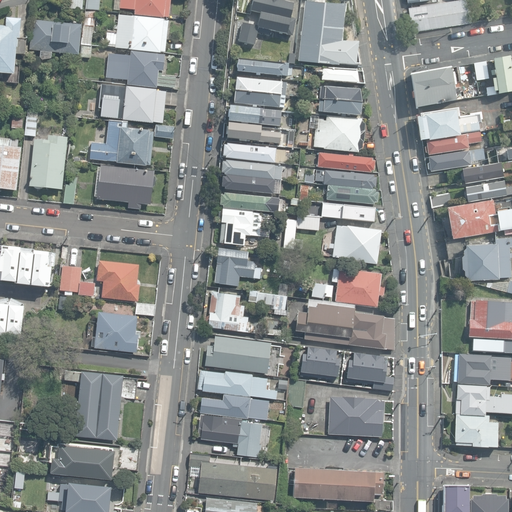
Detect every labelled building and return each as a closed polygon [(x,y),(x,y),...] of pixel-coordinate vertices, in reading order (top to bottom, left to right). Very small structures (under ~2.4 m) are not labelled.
[(81,0),(68,0),(68,8),(81,9),(81,0)] [(97,0),(85,0),(85,8),(97,9),(97,0)] [(169,0),(115,0),(115,9),(134,10),(133,15),(168,18),(169,0)] [(250,0),(248,11),(258,13),(255,26),(291,34),(294,20),(290,19),(293,3),(285,1),(284,0),(250,0)] [(470,22),(466,0),(458,0),(408,8),(412,31),(470,22)] [(344,5),(303,1),(297,61),(355,67),(357,42),(340,40),(344,5)] [(167,20),(118,15),(116,31),(107,30),(105,46),(116,48),(163,52),(167,20)] [(2,25),(0,25),(0,73),(15,75),(19,18),(3,16),(2,25)] [(80,25),(33,19),(29,50),(77,55),(80,25)] [(258,29),(241,24),(236,40),(254,45),(258,29)] [(129,56),(109,54),(107,78),(126,80),(126,85),(155,88),(157,72),(162,73),(164,54),(129,50),(129,56)] [(511,92),(511,62),(511,57),(493,60),(499,95),(511,92)] [(287,77),(288,65),(237,59),(235,71),(287,77)] [(487,61),(472,64),(479,98),(493,95),(487,61)] [(458,99),(451,66),(412,73),(418,107),(458,99)] [(355,84),(354,71),(322,68),(321,80),(355,84)] [(286,82),(236,77),(233,102),(283,106),(286,82)] [(157,90),(109,85),(106,118),(154,123),(157,90)] [(359,102),(356,89),(320,86),(318,113),(358,116),(359,102)] [(283,112),(227,106),(226,122),(282,127),(283,112)] [(423,139),(483,128),(480,112),(461,116),(459,106),(419,113),(423,139)] [(37,111),(26,110),(23,135),(34,137),(37,111)] [(366,123),(316,119),(313,146),(364,152),(366,123)] [(107,122),(105,143),(88,142),(89,158),(149,165),(151,131),(128,127),(127,124),(107,122)] [(261,127),(225,124),(224,139),(280,144),(281,132),(260,130),(261,127)] [(479,141),(478,133),(426,141),(426,144),(424,145),(425,152),(428,153),(428,155),(468,148),(467,142),(479,141)] [(67,140),(36,137),(31,187),(63,190),(67,140)] [(22,147),(0,144),(0,188),(18,190),(22,147)] [(282,149),(226,144),(226,145),(223,145),(222,156),(225,157),(225,159),(280,163),(282,149)] [(483,158),(481,148),(429,156),(429,160),(428,161),(428,168),(431,169),(432,170),(471,164),(471,160),(483,158)] [(372,161),(372,157),(319,152),(318,167),(370,172),(370,169),(374,170),(374,161),(372,161)] [(511,169),(511,160),(462,169),(462,172),(461,173),(461,179),(464,179),(464,182),(504,176),(503,170),(511,169)] [(280,165),(224,161),(224,162),(221,162),(220,173),(224,173),(223,175),(279,180),(280,165)] [(153,171),(99,166),(94,198),(150,205),(153,171)] [(373,178),(373,174),(316,169),(315,184),(372,189),(372,186),(375,187),(376,178),(373,178)] [(279,181),(224,176),(224,177),(220,177),(219,188),(223,189),(223,191),(278,195),(279,181)] [(78,179),(68,177),(64,205),(74,206),(78,179)] [(468,200),(511,193),(511,185),(506,186),(505,180),(466,186),(466,190),(464,191),(465,196),(467,197),(468,200)] [(310,185),(300,184),(299,199),(309,200),(310,185)] [(375,194),(375,191),(322,186),(321,201),(373,206),(374,203),(377,203),(378,195),(375,194)] [(278,197),(223,193),(223,194),(220,194),(219,205),(222,205),(222,207),(277,212),(278,197)] [(493,199),(448,207),(454,239),(511,228),(511,207),(495,211),(493,199)] [(373,222),(374,209),(322,203),(321,216),(373,222)] [(251,212),(221,209),(216,243),(242,246),(245,237),(258,238),(260,216),(251,212)] [(318,233),(319,219),(296,217),(295,231),(318,233)] [(383,232),(336,225),(332,258),(379,265),(383,232)] [(494,243),(466,245),(467,255),(462,255),(464,273),(469,272),(470,281),(511,278),(509,248),(511,247),(511,237),(494,238),(494,243)] [(52,253),(0,247),(0,280),(48,286),(52,253)] [(246,251),(217,248),(213,284),(237,286),(238,279),(259,281),(261,263),(245,261),(246,251)] [(140,265),(98,261),(96,280),(101,280),(99,298),(137,302),(140,265)] [(82,267),(62,265),(58,291),(93,296),(95,284),(80,282),(82,267)] [(382,274),(338,269),(337,301),(379,306),(382,274)] [(331,298),(332,285),(309,283),(308,296),(331,298)] [(243,292),(214,289),(212,309),(208,309),(206,326),(248,331),(249,320),(241,314),(243,292)] [(285,319),(288,296),(251,292),(249,304),(273,306),(271,317),(285,319)] [(307,312),(296,311),(294,330),(305,331),(305,339),(393,348),(395,318),(355,313),(356,305),(308,298),(307,312)] [(511,302),(469,301),(468,337),(472,337),(471,350),(511,351),(511,302)] [(26,306),(0,302),(0,334),(22,338),(26,306)] [(139,316),(98,312),(94,346),(136,352),(139,316)] [(265,374),(269,342),(214,335),(212,346),(206,345),(203,366),(265,374)] [(341,352),(305,348),(302,379),(337,382),(341,352)] [(387,356),(351,353),(348,383),(383,387),(387,356)] [(490,356),(455,354),(454,382),(489,384),(490,356)] [(123,375),(80,371),(73,436),(116,441),(123,375)] [(268,377),(224,372),(224,378),(203,376),(201,391),(274,398),(275,391),(266,390),(268,377)] [(305,381),(289,378),(287,405),(302,407),(305,381)] [(511,379),(497,379),(497,386),(511,387),(511,379)] [(489,386),(457,384),(455,413),(485,415),(485,412),(511,414),(511,394),(499,393),(499,396),(488,395),(489,386)] [(268,400),(222,395),(222,401),(201,398),(199,414),(266,422),(268,400)] [(385,401),(331,397),(329,435),(384,437),(385,401)] [(258,458),(263,423),(198,415),(195,438),(237,443),(235,455),(258,458)] [(496,418),(455,416),(454,444),(495,446),(496,418)] [(323,424),(293,423),(293,434),(322,435),(323,424)] [(114,449),(56,443),(54,456),(49,456),(47,473),(111,480),(114,449)] [(276,468),(200,461),(196,491),(273,499),(276,468)] [(385,472),(295,467),(292,497),(384,501),(385,472)] [(23,472),(14,472),(13,487),(22,488),(23,472)] [(103,511),(107,484),(66,479),(63,510),(82,511),(103,511)] [(467,511),(468,484),(442,484),(442,511),(467,511)] [(480,495),(469,496),(468,511),(506,511),(507,496),(497,494),(482,494),(480,495)] [(254,511),(256,502),(205,497),(202,511),(254,511)]
